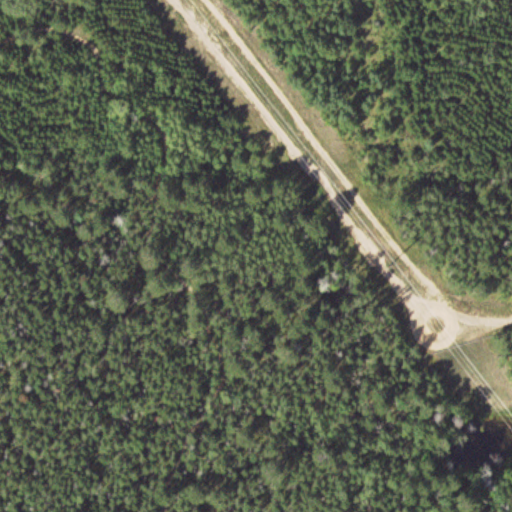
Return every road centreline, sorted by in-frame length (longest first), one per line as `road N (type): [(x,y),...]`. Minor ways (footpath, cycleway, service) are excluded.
road 1 (track): [(0,39),(52,22),(102,41),(106,89),(162,144),(157,224),(200,355),(161,511)]
road 2 (track): [(199,0),(426,315),(511,323)]
